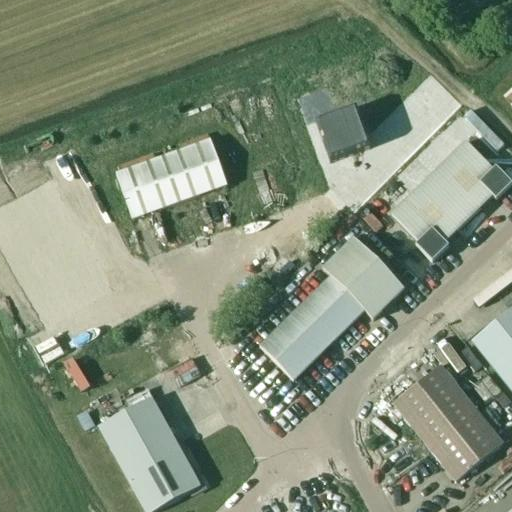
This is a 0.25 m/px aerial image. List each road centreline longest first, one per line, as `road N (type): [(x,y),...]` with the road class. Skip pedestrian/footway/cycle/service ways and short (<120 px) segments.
road 1 (unclassified): [(316,206),(165,264),(277,469)]
road 2 (unclassified): [(340,432),(349,389),(511,231)]
